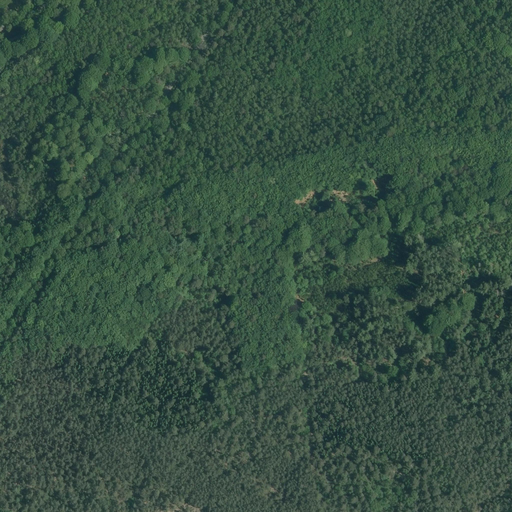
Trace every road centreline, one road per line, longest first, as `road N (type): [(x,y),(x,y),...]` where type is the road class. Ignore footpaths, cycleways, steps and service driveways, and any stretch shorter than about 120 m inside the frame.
road 1 (track): [(511,197),(81,250)]
road 2 (tertiary): [(0,334),(229,0)]
